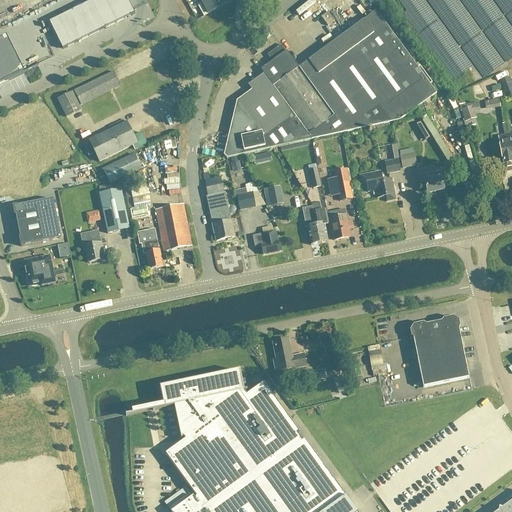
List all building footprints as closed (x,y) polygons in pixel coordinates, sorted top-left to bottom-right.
[(126,0),(95,0),(48,23),(62,50),(134,15),(126,0)] [(200,0),(203,5),(208,15),(209,15),(236,0),(244,3),(245,0),(200,0)] [(236,102),(223,156),(226,159),(230,158),(236,157),(312,140),(370,128),(384,125),(400,121),(437,94),(430,85),(432,84),(420,68),(418,69),(376,12),(343,36),(312,58),(299,68),(286,52),(261,71),(263,74),(247,86),(251,91),(236,102)] [(327,13),(320,18),(327,27),(334,22),(327,13)] [(11,21),(1,25),(3,32),(13,28),(11,21)] [(0,47),(0,84),(15,77),(0,47)] [(31,60),(34,66),(41,62),(39,57),(31,60)] [(113,74),(73,93),(80,106),(120,87),(113,74)] [(81,111),(72,92),(56,100),(65,119),(81,111)] [(499,100),(490,102),(491,109),(500,107),(499,100)] [(475,119),(472,107),(461,111),(465,123),(475,119)] [(38,117),(18,131),(53,180),(73,166),(38,117)] [(126,123),(125,124),(89,142),(100,164),(131,148),(133,151),(146,145),(140,133),(133,137),(126,123)] [(421,124),(417,127),(426,138),(424,140),(428,146),(435,140),(421,124)] [(511,149),(509,148),(506,136),(497,138),(503,167),(506,169),(510,168),(511,166),(511,149)] [(93,155),(87,143),(82,145),(88,157),(93,155)] [(389,147),(391,161),(383,162),(386,175),(400,173),(397,160),(398,160),(395,146),(389,147)] [(140,170),(134,157),(133,155),(103,170),(110,185),(140,170)] [(400,158),(403,171),(417,168),(414,155),(400,158)] [(240,172),(238,162),(230,163),(232,173),(240,172)] [(443,170),(430,172),(417,175),(419,184),(425,183),(427,195),(444,192),(441,178),(444,177),(443,170)] [(316,171),(309,172),(312,190),(320,188),(316,171)] [(334,179),(336,185),(335,185),(338,203),(353,200),(349,183),(348,183),(347,177),(346,171),(334,173),(336,179),(334,179)] [(380,173),(359,178),(361,187),(365,186),(367,194),(375,193),(377,201),(385,199),(386,203),(395,201),(391,180),(383,182),(380,173)] [(180,178),(166,179),(167,192),(180,191),(180,178)] [(206,198),(215,243),(234,239),(224,194),(222,186),(205,189),(207,198),(206,198)] [(149,195),(145,196),(143,187),(131,189),(134,207),(151,204),(149,195)] [(279,188),(267,190),(270,207),(282,205),(279,188)] [(99,195),(107,235),(129,230),(121,191),(99,195)] [(239,211),(254,208),(252,194),(236,197),(239,211)] [(16,207),(13,208),(14,216),(15,216),(15,217),(15,218),(19,238),(20,240),(19,240),(21,248),(24,247),(60,240),(52,200),(16,208),(16,207)] [(312,214),(313,220),(314,220),(319,245),(328,243),(325,227),(330,226),(326,211),(320,212),(318,204),(311,206),(312,208),(313,214),(312,214)] [(163,253),(191,247),(182,205),(154,211),(163,253)] [(132,210),(133,217),(147,214),(146,207),(132,210)] [(305,226),(306,225),(311,247),(319,245),(314,220),(313,220),(312,214),(313,214),(312,208),(302,210),(305,226)] [(89,220),(100,219),(100,211),(88,212),(89,220)] [(344,211),(338,212),(328,214),(334,242),(350,238),(344,211)] [(154,230),(136,234),(139,246),(141,246),(143,256),(145,255),(148,271),(162,268),(159,251),(158,252),(156,241),(154,230)] [(260,236),(252,237),(254,248),(261,247),(263,256),(282,253),(280,243),(278,243),(276,233),(273,234),(263,235),(260,236)] [(98,234),(81,238),(82,242),(84,252),(86,251),(89,264),(102,261),(100,253),(102,252),(101,245),(98,234)] [(41,288),(47,287),(49,286),(55,285),(52,271),(52,270),(51,270),(51,266),(51,265),(49,257),(23,263),(25,271),(31,270),(32,274),(26,275),(26,276),(29,288),(41,285),(41,288)] [(422,389),(468,379),(456,320),(425,326),(423,324),(413,326),(409,332),(410,338),(412,339),(422,389)] [(286,341),(273,343),(276,361),(273,361),(276,372),(305,367),(302,356),(290,358),(286,341)] [(311,383),(326,379),(324,370),(309,373),(311,383)] [(239,372),(160,389),(159,389),(160,389),(159,389),(162,405),(164,405),(165,408),(125,417),(174,407),(181,441),(183,439),(185,441),(165,455),(196,498),(194,500),(193,497),(172,511),(355,511),(346,498),(263,384),(246,396),(244,392),(247,392),(246,391),(243,392),(239,372),(239,373),(239,372)] [(43,402),(0,410),(0,462),(53,452),(43,402)] [(66,511),(61,487),(0,500),(0,511),(66,511)] [(181,487),(165,499),(168,503),(184,492),(181,487)] [(511,511),(511,502),(501,510),(498,511),(511,511)]
